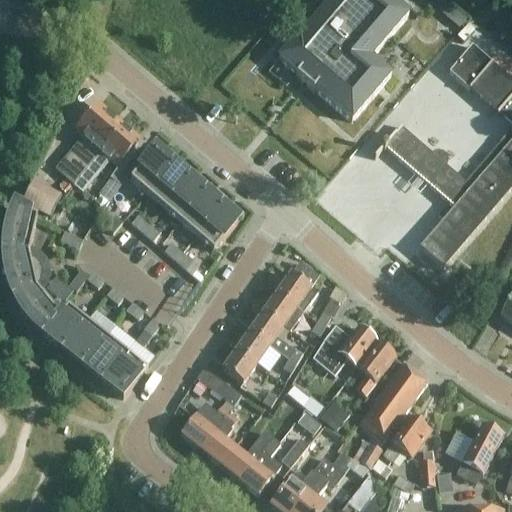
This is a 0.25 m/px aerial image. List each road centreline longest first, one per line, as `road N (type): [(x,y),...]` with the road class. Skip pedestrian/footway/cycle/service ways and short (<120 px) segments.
road 1 (residential): [(206,511),(146,464),(133,440),(283,211)]
road 2 (residential): [(0,17),(41,23),(88,45),(283,211)]
road 3 (residential): [(283,211),(439,349),(511,398)]
